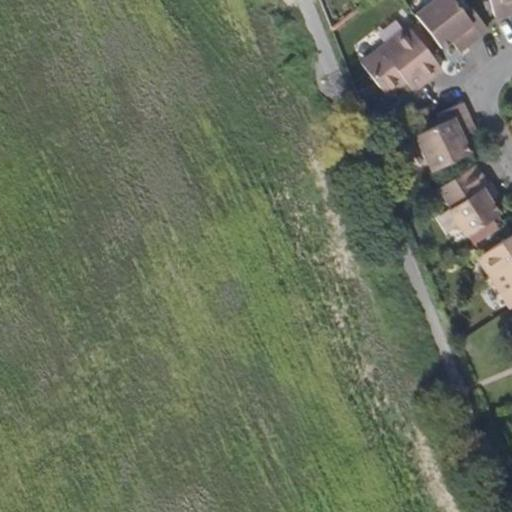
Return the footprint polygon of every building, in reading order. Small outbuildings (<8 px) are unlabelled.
[(489,26),(473,5),(466,11),(457,0),(433,0),(417,13),(443,46),(453,38),(460,33),(468,43),(489,26)] [(511,0),(492,0),(497,15),(511,10),(511,0)] [(443,67),(410,24),(363,61),(388,93),(407,78),(415,72),(423,83),(443,67)] [(468,43),(460,33),(453,38),(461,48),(468,43)] [(423,83),(415,72),(407,78),(416,89),(423,83)] [(467,140),(463,131),(475,125),(471,116),(463,100),(444,109),(439,111),(444,121),(417,133),(434,168),(472,150),(467,140)] [(479,134),(475,125),(463,131),(467,140),(479,134)] [(491,196),(486,188),(491,185),(476,161),(441,183),(453,201),(449,203),(468,232),(500,210),(491,196)] [(491,196),(496,193),(491,185),(486,188),(491,196)] [(511,232),(480,254),(511,304),(511,303),(511,232)]
